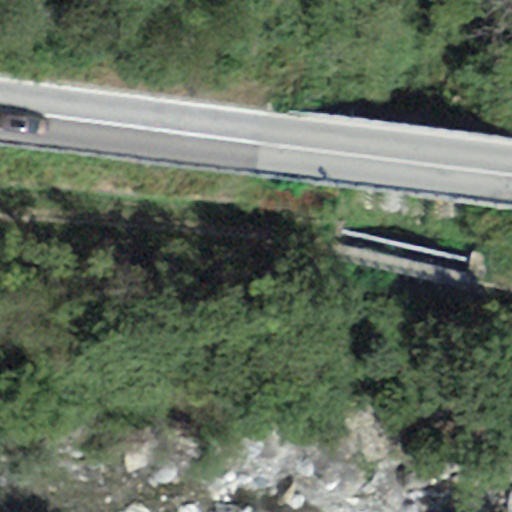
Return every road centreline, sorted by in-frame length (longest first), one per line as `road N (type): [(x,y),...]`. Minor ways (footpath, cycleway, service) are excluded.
road 1 (secondary): [(0,110),(511,171)]
road 2 (track): [(0,208),(328,249)]
